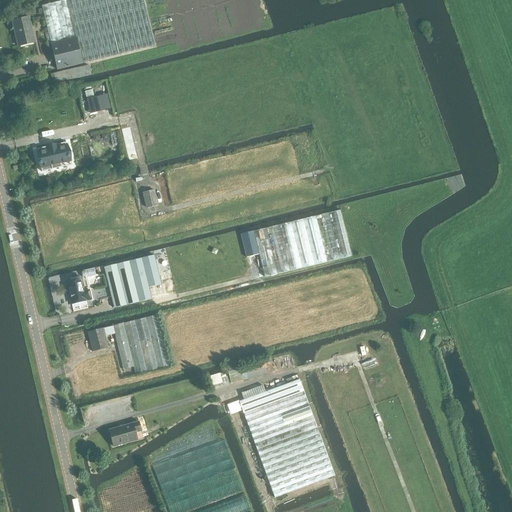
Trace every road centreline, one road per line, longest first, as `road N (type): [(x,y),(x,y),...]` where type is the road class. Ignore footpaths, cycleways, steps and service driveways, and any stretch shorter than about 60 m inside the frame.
road 1 (tertiary): [(76,511),(0,178)]
road 2 (track): [(355,356),(413,511)]
road 3 (track): [(119,311),(261,277)]
